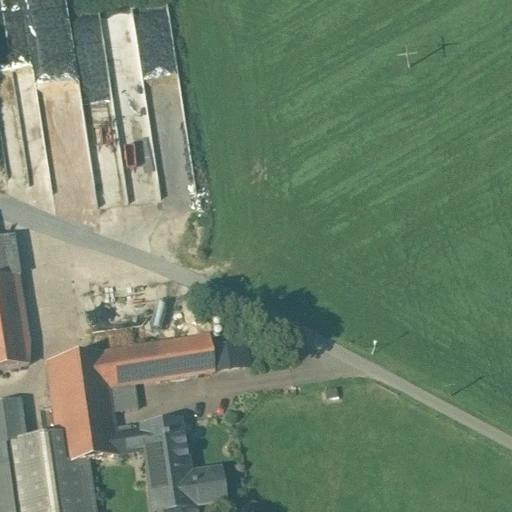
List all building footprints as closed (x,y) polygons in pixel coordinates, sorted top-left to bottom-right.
[(111,96),(100,12),(73,16),(70,0),(0,0),(0,33),(9,32),(17,92),(38,89),(49,167),(94,160),(86,99),(111,96)] [(137,12),(141,33),(175,25),(170,5),(137,12)] [(0,281),(0,371),(27,367),(13,279),(5,281),(0,281)] [(208,339),(157,347),(162,381),(213,374),(208,339)] [(157,347),(103,355),(108,388),(108,391),(213,375),(213,374),(162,381),(157,347)] [(225,349),(213,350),(217,373),(228,371),(225,349)] [(103,355),(47,364),(56,436),(112,427),(114,437),(114,436),(108,391),(108,388),(103,355)] [(56,438),(21,443),(16,408),(0,410),(0,511),(93,511),(86,463),(61,467),(56,436),(47,364),(46,364),(56,438)] [(178,424),(140,430),(140,433),(114,436),(114,437),(117,457),(143,452),(151,511),(171,511),(192,509),(192,508),(188,478),(185,461),(183,461),(178,424)] [(112,427),(56,436),(61,467),(86,463),(117,458),(117,457),(114,437),(112,427)] [(217,474),(188,478),(192,508),(222,504),(217,474)]
